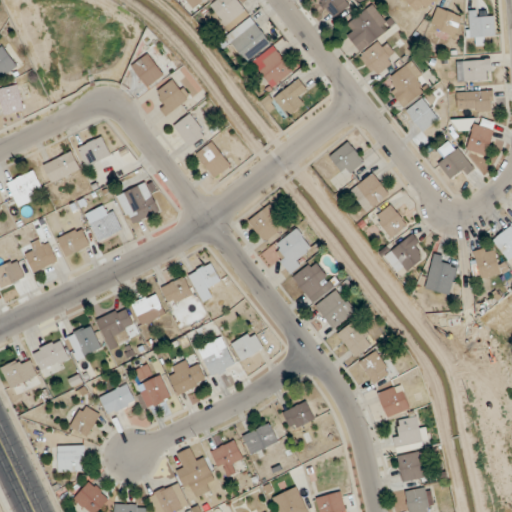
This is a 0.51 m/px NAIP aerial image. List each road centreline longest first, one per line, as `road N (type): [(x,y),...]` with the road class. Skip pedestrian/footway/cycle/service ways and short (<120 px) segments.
road 1 (residential): [(0,149),(90,104),(122,109),(333,378),(354,415),(378,511)]
road 2 (residential): [(0,328),(187,234),(358,100)]
road 3 (residential): [(511,171),(470,208),(450,209),(433,198),(277,0)]
road 4 (residential): [(128,457),(262,390),(311,351)]
